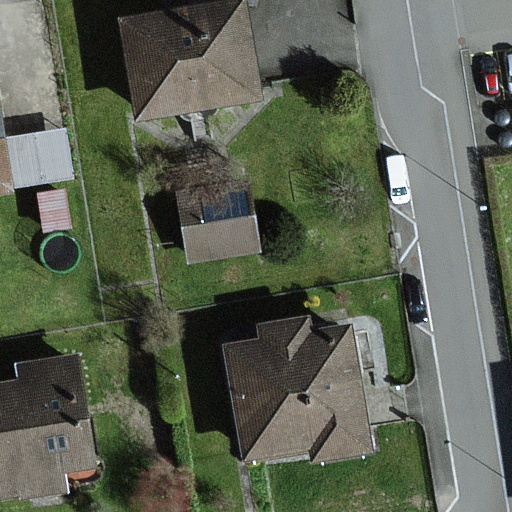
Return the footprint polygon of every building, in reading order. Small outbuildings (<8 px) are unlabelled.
[(260,91),(244,0),(233,0),(128,18),(144,111),(260,91)] [(73,120),(12,125),(17,174),(77,169),(73,120)] [(251,181),(181,193),(192,259),(263,247),(251,181)] [(373,448),(354,326),(315,332),(313,317),(263,325),(265,340),(231,345),(238,387),(249,454),(316,444),(318,456),(373,448)] [(80,357),(21,365),(23,382),(0,385),(0,496),(66,487),(63,466),(94,461),(80,357)]
